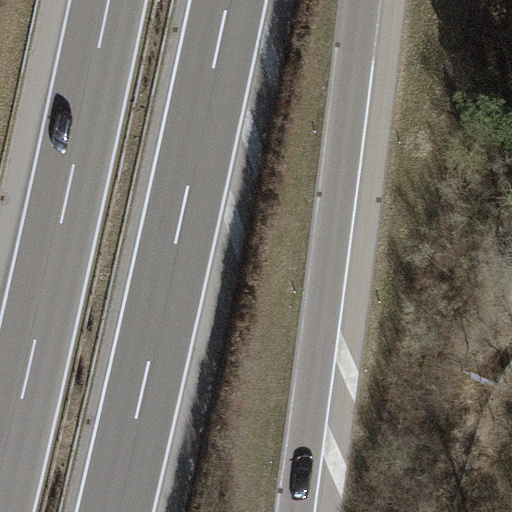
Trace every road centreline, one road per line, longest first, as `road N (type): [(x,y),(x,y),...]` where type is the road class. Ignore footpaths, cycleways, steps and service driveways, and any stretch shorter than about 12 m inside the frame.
road 1 (motorway): [(113,511),(226,0)]
road 2 (motorway): [(299,511),(366,0)]
road 3 (motorway): [(108,0),(0,493)]
